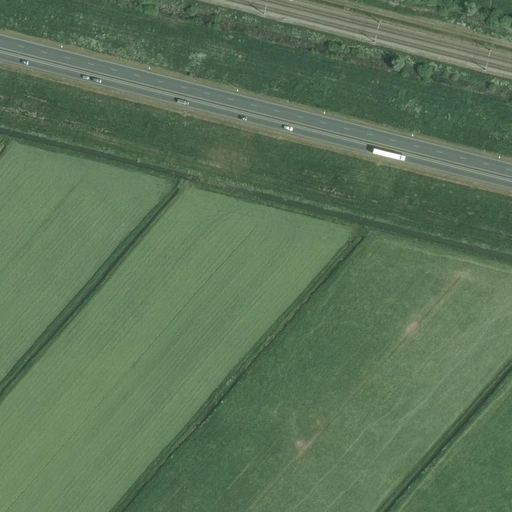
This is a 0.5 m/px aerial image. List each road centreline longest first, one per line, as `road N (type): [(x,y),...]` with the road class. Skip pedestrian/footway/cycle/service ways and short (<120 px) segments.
road 1 (trunk): [(511,171),(0,41)]
road 2 (trunk): [(0,58),(511,188)]
road 3 (track): [(511,45),(333,0)]
